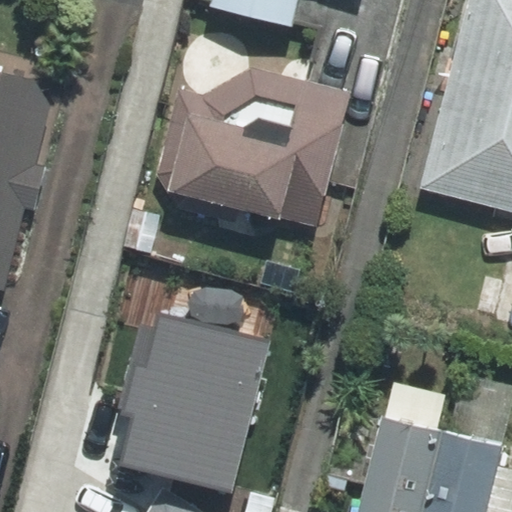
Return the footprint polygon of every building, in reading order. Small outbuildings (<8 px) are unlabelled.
[(313,0),(223,0),(223,1),(308,20),(313,0)] [(511,0),(476,0),(434,183),(511,200),(511,0)] [(363,90),(247,59),(248,55),(247,53),(245,50),(243,48),(241,46),(239,44),(237,43),(234,41),(232,40),(229,39),(226,39),(223,38),(220,38),(218,38),(215,38),(212,39),(209,40),(206,41),(204,42),(202,43),(199,45),(197,47),(195,49),(193,51),(192,53),(190,56),(189,58),(188,61),(187,64),(187,67),(187,69),(187,72),(187,75),(187,78),(188,81),(189,83),(159,205),(217,217),(218,219),(220,220),(221,222),(222,224),(223,226),(225,227),(226,229),(228,230),(230,231),(231,233),(233,234),(235,235),(237,236),(239,237),(241,237),(243,238),(245,238),(247,239),(250,239),(252,239),(254,239),(256,239),(258,239),(260,239),(262,238),(264,238),(267,237),(268,237),(270,236),(272,235),(274,234),(276,233),(278,232),(280,230),(281,229),(330,240),(363,90)] [(18,289),(37,206),(48,209),(60,158),(49,155),(66,84),(0,68),(0,289),(1,285),(18,289)] [(511,248),(499,246),(483,320),(511,326),(511,248)] [(511,380),(472,372),(461,421),(511,432),(511,380)] [(373,511),(504,511),(511,478),(511,433),(396,409),(373,511)] [(235,511),(175,477),(154,511),(235,511)]
